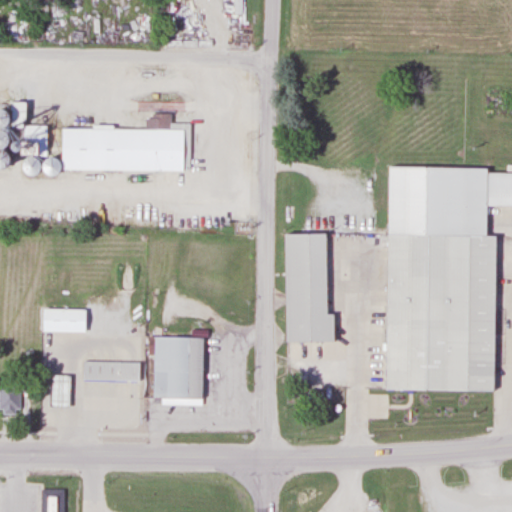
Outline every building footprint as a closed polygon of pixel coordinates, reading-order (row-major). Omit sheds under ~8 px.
[(240,12),(240,0),(232,0),(232,12),(240,12)] [(25,102),(8,102),(8,138),(17,139),(17,156),(45,156),(46,125),(24,125),(25,102)] [(59,127),(59,170),(183,171),(183,123),(168,123),(169,114),(143,114),(143,128),(59,127)] [(386,168),(485,169),(484,236),(495,236),(491,392),(384,391),(386,168)] [(282,234),(282,342),(332,342),(332,313),(324,313),(324,234),(282,234)] [(83,309),(40,309),(40,332),(83,332),(83,309)] [(160,402),(162,338),(213,340),(211,404),(160,402)] [(138,381),(138,362),(81,361),(81,381),(138,381)] [(64,378),(50,378),(50,406),(64,406),(64,378)] [(0,412),(19,412),(19,382),(0,381),(0,412)] [(69,490),(69,511),(50,511),(50,490),(69,490)]
